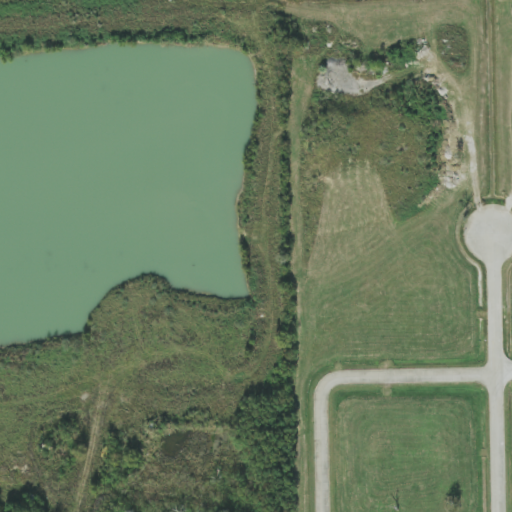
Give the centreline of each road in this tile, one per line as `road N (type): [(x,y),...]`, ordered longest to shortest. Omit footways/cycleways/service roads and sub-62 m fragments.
road 1 (residential): [(498,375),(342,377),(324,384),(318,511)]
road 2 (residential): [(496,231),(500,511)]
